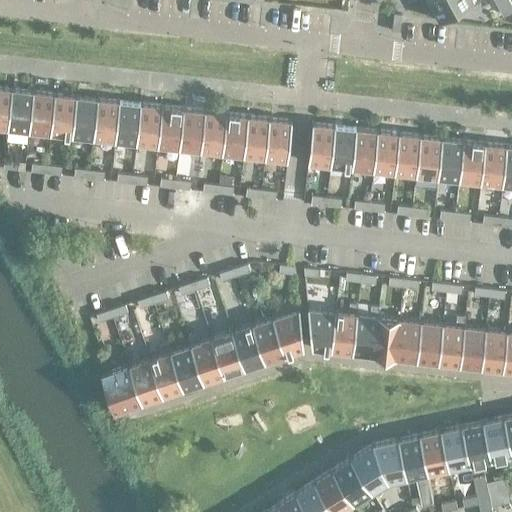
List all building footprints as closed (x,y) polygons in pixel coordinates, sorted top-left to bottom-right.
[(475,0),(427,0),(439,20),(475,0)] [(511,9),(511,6),(509,2),(499,8),(503,15),(511,9)] [(0,126),(6,128),(11,88),(0,86),(0,126)] [(11,88),(6,128),(28,130),(32,90),(11,88)] [(32,90),(28,130),(49,132),(54,93),(32,90)] [(54,93),(49,132),(71,135),(75,95),(54,93)] [(75,95),(71,135),(92,137),(97,97),(75,95)] [(97,97),(92,137),(114,140),(118,100),(97,97)] [(118,100),(114,140),(135,142),(140,102),(118,100)] [(140,102),(135,142),(157,145),(161,105),(140,102)] [(161,105),(157,145),(178,147),(183,107),(161,105)] [(183,107),(178,147),(200,150),(204,110),(183,107)] [(204,110),(200,150),(221,152),(226,112),(204,110)] [(226,112),(221,152),(243,155),(247,115),(226,112)] [(247,115),(243,155),(264,157),(269,117),(247,115)] [(269,117),(264,157),(286,160),(291,120),(269,117)] [(329,164),(334,125),(311,122),(307,162),(329,164)] [(351,167),(355,127),(334,125),(329,164),(351,167)] [(372,169),(377,130),(355,127),(351,167),(372,169)] [(394,172),(398,132),(377,130),(372,169),(394,172)] [(415,174),(420,134),(398,132),(394,172),(415,174)] [(437,177),(441,137),(420,134),(415,174),(437,177)] [(458,179),(463,139),(441,137),(437,177),(458,179)] [(479,182),(484,142),(463,139),(458,179),(479,182)] [(501,184),(505,144),(484,142),(479,182),(501,184)] [(511,185),(511,145),(505,144),(501,184),(511,185)] [(2,167),(17,169),(18,161),(3,159),(2,167)] [(46,164),(31,162),(30,170),(45,172),(46,164)] [(45,172),(60,174),(61,166),(46,164),(45,172)] [(73,175),(88,177),(89,169),(74,167),(73,175)] [(88,177),(103,179),(104,171),(89,169),(88,177)] [(116,180),(131,182),(132,174),(117,172),(116,180)] [(131,182),(146,184),(147,176),(132,174),(131,182)] [(175,179),(159,177),(159,185),(174,187),(175,179)] [(174,187),(189,189),(190,180),(175,179),(174,187)] [(201,190),(217,192),(217,184),(202,182),(201,190)] [(79,184),(79,192),(108,193),(109,185),(79,184)] [(217,192),(232,193),(233,185),(217,184),(217,192)] [(260,189),(245,187),(244,195),(259,197),(260,189)] [(151,190),(123,188),(123,198),(150,200),(151,190)] [(259,197),(275,198),(275,190),(260,189),(259,197)] [(326,196),(311,194),(310,202),(325,204),(326,196)] [(325,204),(340,206),(341,198),(326,196),(325,204)] [(209,199),(209,223),(236,223),(236,199),(209,199)] [(352,207),(368,209),(369,201),(353,199),(352,207)] [(368,209),(383,211),(384,203),(369,201),(368,209)] [(411,206),(396,204),(395,212),(411,214),(411,206)] [(411,214),(426,216),(427,208),(411,206),(411,214)] [(438,217),(453,219),(454,211),(439,209),(438,217)] [(453,219),(469,221),(469,212),(454,211),(453,219)] [(481,222),(496,224),(497,216),(482,214),(481,222)] [(496,224),(511,225),(511,220),(511,217),(497,216),(496,224)] [(511,238),(511,229),(486,229),(486,238),(511,238)] [(235,275),(250,270),(247,262),(233,267),(235,275)] [(278,271),(295,273),(294,265),(279,263),(278,271)] [(303,274),(318,276),(319,268),(302,266),(303,274)] [(221,280),(235,275),(233,267),(218,272),(221,280)] [(344,279),(359,281),(360,273),(345,271),(344,279)] [(359,281),(374,282),(375,274),(360,273),(359,281)] [(194,289),(209,284),(206,276),(192,281),(194,289)] [(387,284),(402,286),(403,277),(388,276),(387,284)] [(402,286),(417,287),(418,279),(403,277),(402,286)] [(180,293),(194,289),(192,281),(177,286),(180,293)] [(430,289),(445,290),(446,282),(431,281),(430,289)] [(445,290),(460,292),(461,284),(446,282),(445,290)] [(473,294),(488,295),(489,287),(474,286),(473,294)] [(488,295),(503,297),(504,289),(489,287),(488,295)] [(153,302),(168,297),(165,290),(151,295),(153,302)] [(139,307),(153,302),(151,295),(136,299),(139,307)] [(112,316),(127,311),(124,303),(110,308),(112,316)] [(284,354),(302,348),(298,307),(272,316),(284,354)] [(334,310),(308,307),(312,348),(330,350),(334,310)] [(98,321),(112,316),(110,308),(95,313),(98,321)] [(351,352),(356,312),(334,310),(330,350),(351,352)] [(373,355),(377,315),(356,312),(351,352),(373,355)] [(394,357),(399,317),(377,315),(373,355),(394,357)] [(284,354),(272,316),(251,323),(264,361),(284,354)] [(416,359),(420,320),(399,317),(394,357),(416,359)] [(437,362),(442,322),(420,320),(416,359),(437,362)] [(459,364),(463,324),(442,322),(437,362),(459,364)] [(264,361),(251,323),(231,330),(244,368),(264,361)] [(480,367),(485,327),(463,324),(459,364),(480,367)] [(501,369),(506,329),(485,327),(480,367),(501,369)] [(511,370),(511,330),(506,329),(501,369),(511,370)] [(244,368),(231,330),(210,337),(223,375),(244,368)] [(223,375),(210,337),(190,344),(203,382),(223,375)] [(203,382),(190,344),(169,350),(182,388),(203,382)] [(182,388),(169,350),(149,357),(162,395),(182,388)] [(162,395),(149,357),(128,364),(141,402),(162,395)] [(141,402),(128,364),(107,371),(120,409),(141,402)] [(511,413),(503,416),(511,455),(511,454),(511,413)] [(482,420),(490,459),(511,455),(503,416),(482,420)] [(461,425),(469,464),(490,459),(482,420),(461,425)] [(440,429),(448,468),(469,464),(461,425),(440,429)] [(418,433),(427,473),(448,468),(440,429),(418,433)] [(397,438),(406,477),(407,477),(427,473),(418,433),(397,438)] [(397,438),(372,443),(387,481),(391,490),(409,486),(407,477),(406,477),(397,438)] [(372,443),(350,457),(371,491),(376,499),(391,490),(387,481),(372,443)] [(353,503),(351,503),(357,511),(376,499),(371,491),(350,457),(331,469),(353,503)] [(477,503),(479,511),(491,511),(482,468),(471,471),(476,495),(477,503)] [(313,480),(333,511),(337,511),(351,503),(353,503),(331,469),(313,480)] [(427,479),(415,481),(421,508),(433,505),(427,479)] [(295,492),(307,511),(333,511),(313,480),(295,492)] [(276,503),(281,511),(307,511),(295,492),(276,503)] [(462,506),(477,503),(476,495),(461,498),(462,506)] [(441,510),(456,507),(454,499),(440,502),(441,510)] [(262,511),(281,511),(276,503),(262,511)]
